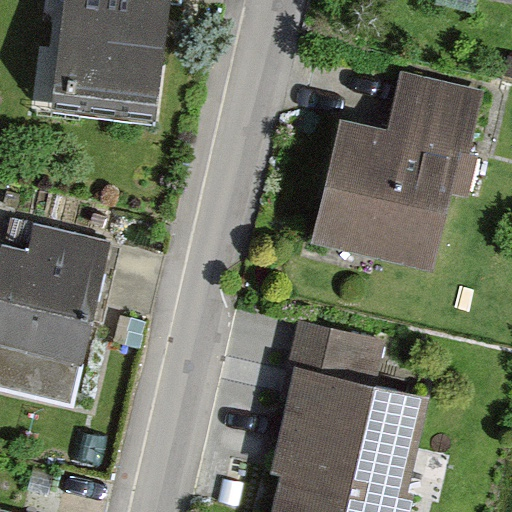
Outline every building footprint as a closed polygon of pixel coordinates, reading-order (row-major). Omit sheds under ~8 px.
[(168,0),(51,0),(38,105),(143,118),(157,0),(167,0),(168,0)] [(511,0),(467,0),(511,8),(511,0)] [(472,98),(390,79),(377,135),(327,123),(299,245),(430,275),(472,98)] [(105,249),(22,227),(15,250),(0,245),(0,385),(64,403),(105,249)] [(382,349),(291,330),(258,482),(267,484),(261,511),(399,511),(422,405),(372,395),(382,349)]
